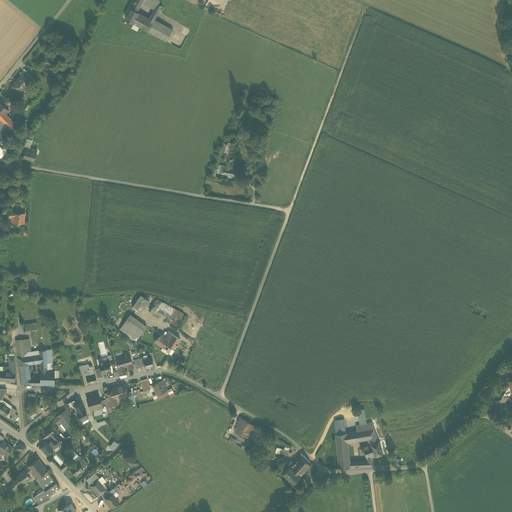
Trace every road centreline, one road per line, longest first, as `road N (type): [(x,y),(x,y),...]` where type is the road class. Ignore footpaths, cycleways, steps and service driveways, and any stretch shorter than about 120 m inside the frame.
road 1 (unclassified): [(0,166),(289,210)]
road 2 (residential): [(84,388),(156,371),(183,376),(284,435),(326,472)]
road 3 (track): [(289,210),(220,397)]
road 4 (unclassified): [(326,472),(421,464),(480,413)]
road 5 (track): [(289,210),(341,70)]
